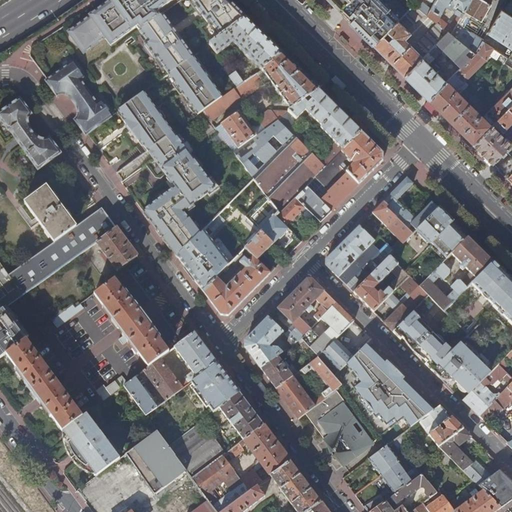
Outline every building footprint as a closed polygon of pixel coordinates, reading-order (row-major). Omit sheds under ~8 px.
[(226,0),(109,0),(110,2),(68,32),(84,54),(105,38),(111,46),(137,27),(147,42),(144,44),(156,60),(158,59),(169,75),(193,57),(181,41),(177,36),(178,35),(163,15),(182,0),(189,0),(207,23),(210,21),(221,37),(246,19),(226,0)] [(326,0),(329,3),(340,14),(352,0),(326,0)] [(352,0),(340,14),(358,31),(373,47),(383,37),(387,33),(397,22),(399,20),(390,10),(389,5),(387,2),(385,0),(384,0),(352,0)] [(450,35),(470,0),(435,0),(434,3),(430,11),(427,16),(436,23),(445,6),(447,7),(448,9),(450,10),(451,7),(460,12),(451,29),(440,20),(437,25),(448,33),(450,35)] [(490,5),(481,0),(470,0),(450,35),(456,39),(470,16),(481,22),(490,5)] [(421,4),(417,9),(424,15),(427,16),(430,11),(421,4)] [(417,9),(414,6),(404,16),(413,25),(424,15),(417,9)] [(511,51),(511,17),(501,11),(487,33),(511,48),(509,51),(511,53),(511,51)] [(267,40),(246,19),(221,37),(210,45),(217,55),(229,46),(232,46),(237,51),(239,49),(245,55),(245,56),(250,61),(250,60),(261,70),(282,55),(267,40)] [(383,37),(373,47),(391,64),(404,77),(423,58),(405,41),(410,35),(397,22),(387,33),(393,39),(391,39),(388,42),(383,37)] [(417,44),(427,53),(428,53),(437,44),(448,33),(437,25),(437,24),(417,44)] [(456,39),(450,35),(448,33),(437,44),(444,50),(461,68),(474,55),(463,45),(456,39)] [(463,45),(474,55),(482,42),(482,41),(470,34),(463,45)] [(447,82),(429,101),(440,112),(452,124),(473,145),(511,104),(511,100),(511,99),(511,86),(482,117),(458,94),(467,85),(465,82),(485,60),(493,49),(482,42),(474,55),(461,68),(447,82)] [(428,53),(434,59),(435,60),(444,50),(437,44),(428,53)] [(423,58),(404,77),(410,82),(429,101),(447,82),(428,64),(434,59),(428,53),(427,53),(423,58)] [(302,75),(282,55),(261,70),(269,80),(291,110),(304,101),(308,97),(318,91),(302,75)] [(223,98),(193,57),(169,75),(198,115),(203,112),(223,98)] [(72,62),(47,80),(45,81),(56,96),(59,96),(62,96),(65,96),(67,97),(70,99),(72,101),(75,104),(76,106),(76,109),(76,111),(76,114),(75,117),(74,120),(85,135),(111,116),(100,101),(97,103),(81,79),(83,77),(72,62)] [(269,80),(261,70),(256,74),(264,84),(269,80)] [(236,72),(229,77),(237,88),(244,83),(236,72)] [(237,88),(235,89),(243,99),(264,84),(256,74),(244,83),(237,88)] [(322,86),(318,91),(332,105),(336,101),(322,86)] [(316,178),(361,133),(350,122),(335,108),(332,105),(318,91),(308,97),(311,101),(308,104),(304,101),(291,110),(287,113),(264,129),(256,135),(237,149),(233,152),(253,179),(279,215),(307,187),(316,178)] [(144,93),(119,111),(126,121),(124,123),(139,143),(141,142),(148,151),(173,133),(144,93)] [(20,99),(18,100),(0,112),(0,116),(16,139),(39,170),(60,155),(61,154),(49,138),(45,140),(41,139),(37,137),(34,134),(31,129),(29,124),(29,121),(29,118),(32,114),(20,99)] [(440,112),(429,101),(424,106),(435,117),(440,112)] [(511,104),(473,145),(493,164),(511,145),(498,132),(500,130),(503,133),(507,130),(505,128),(511,121),(511,104)] [(264,129),(287,113),(286,111),(269,110),(257,119),(264,129)] [(238,112),(220,125),(237,149),(256,135),(248,125),(238,112)] [(257,119),(248,125),(256,135),(264,129),(257,119)] [(220,125),(215,128),(233,152),(237,149),(220,125)] [(214,189),(174,133),(148,152),(175,189),(143,212),(164,239),(177,257),(187,246),(193,241),(200,233),(183,211),(214,189)] [(320,200),(331,212),(383,161),(382,155),(373,146),(361,133),(316,178),(324,187),(337,174),(340,177),(345,172),(346,173),(328,191),(325,194),(326,194),(320,200)] [(511,157),(499,170),(511,182),(511,157)] [(324,187),(316,178),(307,187),(320,200),(326,194),(325,194),(328,191),(324,187)] [(253,179),(200,233),(193,241),(223,272),(245,250),(261,234),(270,243),(281,233),(286,227),(277,218),(279,215),(253,179)] [(404,180),(383,202),(387,206),(394,199),(408,184),(404,180)] [(39,224),(53,243),(76,228),(46,186),(24,202),(39,224)] [(327,217),(331,212),(320,200),(307,187),(279,215),(277,218),(286,227),(300,213),(302,214),(306,210),(313,216),(320,224),(327,217)] [(396,220),(405,210),(394,199),(387,206),(385,208),(396,220)] [(387,206),(383,202),(374,212),(372,214),(387,228),(396,220),(385,208),(387,206)] [(0,312),(4,310),(7,308),(96,244),(116,229),(102,209),(101,210),(100,209),(76,228),(53,243),(8,276),(0,264),(0,312)] [(432,245),(453,223),(445,216),(438,209),(426,221),(416,231),(412,235),(419,242),(427,250),(432,245)] [(306,210),(302,214),(301,215),(308,222),(310,222),(313,220),(313,216),(306,210)] [(416,231),(426,221),(419,215),(415,220),(405,210),(396,220),(407,230),(412,226),(416,231)] [(384,232),(369,217),(359,227),(374,242),(379,237),(384,232)] [(403,245),(408,239),(412,235),(407,230),(396,220),(387,228),(387,229),(403,245)] [(447,260),(468,238),(463,234),(453,223),(432,245),(447,260)] [(302,242),(286,227),(281,233),(287,239),(283,243),(292,252),(296,248),(302,242)] [(374,242),(359,227),(343,243),(326,260),(326,266),(338,278),(350,266),(346,263),(348,262),(348,260),(347,259),(350,256),(355,261),(374,242)] [(126,242),(116,229),(96,244),(103,253),(101,255),(108,265),(111,263),(117,272),(137,257),(126,242)] [(261,234),(245,250),(256,261),(272,245),(270,243),(261,234)] [(416,246),(419,242),(412,235),(408,239),(416,246)] [(354,293),(389,258),(395,253),(379,237),(374,242),(355,261),(350,266),(338,278),(354,293)] [(476,278),(492,262),(486,257),(468,238),(447,260),(435,272),(459,296),(467,288),(450,271),(457,264),(458,261),(476,278)] [(223,272),(193,241),(187,246),(197,256),(209,269),(217,278),(223,272)] [(187,246),(177,257),(186,269),(197,256),(187,246)] [(245,250),(223,272),(217,278),(203,292),(210,301),(220,315),(228,316),(253,291),(269,275),(261,266),(256,261),(245,250)] [(374,313),(379,307),(390,295),(396,289),(409,276),(404,272),(389,258),(354,293),(374,313)] [(261,266),(269,275),(275,269),(266,260),(261,266)] [(496,308),(511,291),(511,281),(507,277),(492,262),(476,278),(474,281),(471,283),(483,295),(483,294),(491,302),(490,302),(496,308)] [(206,269),(194,280),(203,292),(217,278),(209,269),(206,269)] [(420,306),(429,296),(419,287),(409,276),(396,289),(390,295),(396,301),(406,292),(411,298),(420,306)] [(429,296),(444,311),(452,303),(427,279),(419,287),(429,296)] [(133,305),(115,280),(94,295),(113,320),(112,321),(128,343),(129,342),(149,367),(159,359),(169,352),(150,326),(151,325),(135,304),(133,305)] [(294,293),(278,309),(296,328),(292,333),(290,331),(285,334),(286,336),(294,344),(295,343),(302,338),(311,329),(299,318),(306,310),(309,313),(313,308),(314,306),(312,304),(316,300),(322,306),(318,309),(320,311),(314,317),(318,321),(321,318),(336,303),(312,280),(307,280),(294,293)] [(511,291),(496,308),(511,323),(511,291)] [(396,301),(390,295),(379,307),(382,310),(386,312),(396,301)] [(393,332),(412,313),(420,306),(411,298),(405,305),(410,310),(408,312),(402,306),(384,323),(393,332)] [(354,321),(336,303),(321,318),(331,327),(320,338),(311,329),(302,338),(318,357),(322,353),(335,340),(354,321)] [(76,308),(73,305),(52,321),(57,328),(83,309),(81,305),(76,308)] [(382,310),(379,307),(374,313),(377,316),(382,310)] [(7,308),(4,310),(26,340),(29,338),(7,308)] [(4,310),(0,312),(0,359),(6,354),(26,340),(4,310)] [(433,371),(452,352),(412,313),(393,332),(400,339),(402,337),(427,362),(425,364),(433,371)] [(284,333),(269,318),(245,342),(245,348),(251,357),(260,369),(277,356),(281,354),(282,353),(278,348),(274,348),(271,345),(284,333)] [(204,346),(194,333),(174,348),(181,357),(179,358),(180,361),(183,359),(192,372),(185,378),(185,379),(181,388),(159,359),(149,367),(144,371),(166,401),(190,383),(217,363),(204,346)] [(294,344),(286,336),(283,339),(290,347),(294,344)] [(302,338),(295,343),(312,362),(318,357),(302,338)] [(26,340),(6,354),(26,381),(25,383),(40,405),(42,403),(62,431),(82,417),(68,397),(66,398),(60,390),(62,389),(46,367),(44,368),(39,360),(40,359),(26,340)] [(353,357),(335,340),(322,353),(340,371),(347,364),(353,357)] [(469,394),(490,374),(460,344),(452,352),(433,371),(441,379),(446,382),(449,382),(453,381),(455,382),(457,383),(469,394)] [(365,345),(353,357),(347,364),(356,376),(379,358),(365,345)] [(277,356),(260,369),(267,377),(276,389),(293,376),(287,369),(289,367),(285,363),(283,364),(277,356)] [(312,362),(299,372),(301,374),(303,372),(305,375),(314,369),(330,387),(322,394),(326,398),(336,390),(343,386),(335,376),(318,357),(312,362)] [(386,365),(379,358),(356,376),(362,383),(355,388),(376,416),(379,413),(387,424),(394,419),(397,423),(403,418),(411,428),(412,427),(419,422),(432,413),(428,407),(400,379),(386,365)] [(208,406),(213,413),(219,408),(239,393),(229,379),(217,363),(190,383),(195,389),(196,388),(209,405),(208,406)] [(389,363),(386,365),(400,379),(403,376),(389,363)] [(463,401),(479,416),(511,382),(511,378),(498,365),(490,374),(469,394),(463,401)] [(120,388),(123,386),(127,383),(122,375),(115,380),(116,382),(120,388)] [(293,376),(276,389),(284,400),(298,419),(305,414),(315,406),(293,376)] [(123,386),(146,416),(157,408),(144,391),(146,390),(145,387),(142,389),(134,378),(127,383),(123,386)] [(106,389),(111,395),(120,388),(116,382),(106,389)] [(511,382),(479,416),(487,425),(511,399),(511,382)] [(96,391),(103,401),(111,395),(106,389),(104,386),(96,391)] [(315,406),(305,414),(324,439),(333,451),(336,455),(339,459),(367,437),(362,430),(358,433),(352,425),(356,422),(343,404),(345,403),(336,390),(326,398),(318,404),(315,406)] [(243,440),(263,425),(250,407),(239,393),(219,408),(243,440)] [(315,399),(318,404),(326,398),(322,394),(315,399)] [(432,413),(419,422),(438,447),(439,447),(463,429),(440,406),(432,413)] [(62,431),(62,432),(62,434),(63,433),(67,438),(71,444),(68,446),(70,451),(71,454),(72,454),(74,455),(77,459),(76,461),(79,463),(83,467),(86,464),(91,470),(94,475),(93,476),(95,477),(119,459),(86,414),(82,417),(62,431)] [(168,446),(186,471),(192,478),(222,456),(225,453),(201,421),(168,446)] [(270,476),(290,461),(286,455),(270,434),(263,425),(243,440),(246,444),(257,459),(270,476)] [(412,427),(411,428),(406,432),(412,439),(418,435),(412,427)] [(471,436),(463,429),(439,447),(453,461),(479,486),(499,470),(503,468),(496,461),(485,470),(488,473),(482,479),(470,466),(472,464),(451,443),(454,441),(459,446),(471,436)] [(125,455),(154,496),(186,471),(168,446),(156,431),(125,455)] [(367,437),(339,459),(343,465),(372,444),(367,437)] [(71,444),(67,438),(62,441),(64,447),(67,453),(70,451),(68,446),(71,444)] [(243,440),(231,449),(236,455),(243,449),(242,448),(242,447),(246,444),(243,440)] [(387,446),(369,460),(381,476),(405,457),(403,455),(397,459),(387,446)] [(453,461),(439,447),(438,447),(435,453),(448,466),(453,461)] [(192,478),(208,500),(216,511),(223,511),(249,492),(222,456),(192,478)] [(405,457),(381,476),(395,495),(421,475),(405,457)] [(296,511),(307,511),(320,502),(321,502),(311,489),(297,470),(290,461),(270,476),(275,483),(296,511)] [(87,473),(91,470),(86,464),(83,467),(79,463),(75,465),(78,468),(87,473)] [(241,479),(250,492),(262,482),(253,470),(241,479)] [(511,482),(499,470),(479,486),(483,491),(501,508),(511,499),(511,482)] [(384,503),(371,511),(406,511),(402,507),(395,511),(392,511),(388,506),(392,503),(392,504),(397,505),(420,488),(424,488),(425,490),(425,493),(429,498),(434,495),(436,493),(421,474),(421,475),(395,495),(384,503)] [(223,511),(243,511),(264,496),(262,493),(273,485),(267,479),(262,482),(250,492),(249,492),(223,511)] [(454,511),(495,511),(501,508),(483,491),(479,493),(476,489),(470,493),(473,498),(465,503),(460,496),(449,504),(454,511)] [(377,494),(362,505),(364,508),(367,511),(371,511),(384,503),(377,494)] [(443,496),(442,495),(426,507),(429,511),(452,511),(454,511),(449,504),(443,496)] [(191,511),(216,511),(208,500),(191,511)] [(327,511),(326,509),(320,502),(307,511),(327,511)] [(429,511),(426,507),(423,503),(410,511),(429,511)]
